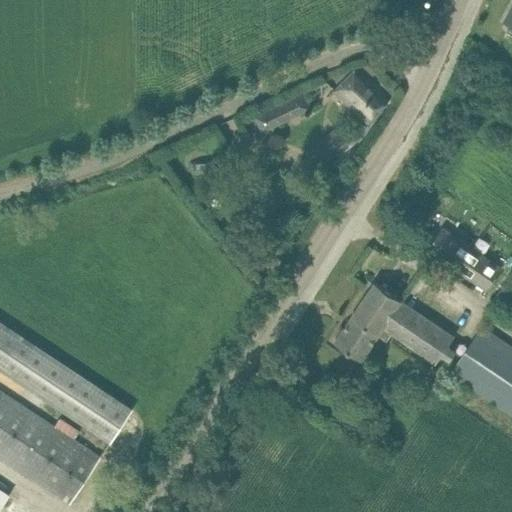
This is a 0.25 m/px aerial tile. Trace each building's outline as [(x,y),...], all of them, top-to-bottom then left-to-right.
[(388,103),(353,70),(333,91),(368,124),(388,103)] [(303,92),(255,116),(262,130),(310,107),(303,92)] [(351,144),(334,126),(297,160),(309,174),(333,153),(337,157),(351,144)] [(442,227),(427,248),(486,289),(501,267),(442,227)] [(335,341),(362,359),(381,331),(434,367),(455,335),(375,281),(335,341)] [(0,367),(111,441),(132,409),(0,321),(0,367)] [(450,377),(511,418),(511,351),(481,331),(450,377)] [(353,389),(370,399),(378,387),(362,376),(353,389)] [(0,455),(69,502),(99,457),(0,391),(0,455)] [(0,489),(0,510),(10,496),(0,489)]
